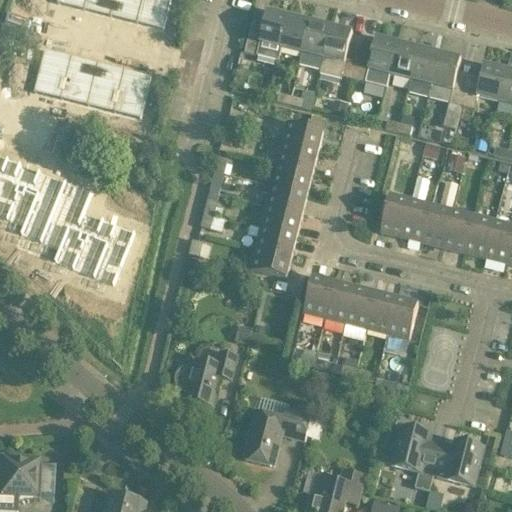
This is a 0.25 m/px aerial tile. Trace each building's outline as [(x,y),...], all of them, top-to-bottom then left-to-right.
[(60,0),(59,6),(86,13),(89,0),(60,0)] [(117,0),(89,0),(86,13),(113,19),(117,0)] [(145,0),(117,0),(113,19),(139,26),(145,0)] [(145,0),(139,26),(166,33),(174,0),(145,0)] [(58,14),(55,25),(62,27),(65,16),(58,14)] [(281,51),(289,20),(267,14),(264,27),(253,25),(245,56),(278,64),(281,51)] [(289,20),(281,51),(302,56),(310,25),(289,20)] [(310,25),(302,56),(303,56),(300,68),(320,73),(331,30),(310,25)] [(353,82),(361,51),(349,48),(352,35),(331,30),(320,73),(321,74),(320,78),(341,83),(341,80),(353,82)] [(53,32),(50,44),(57,46),(60,34),(53,32)] [(109,35),(97,32),(95,39),(107,42),(109,35)] [(120,38),(109,35),(107,42),(118,45),(120,38)] [(107,42),(95,39),(93,47),(105,50),(107,42)] [(157,39),(154,51),(161,52),(164,41),(157,39)] [(361,51),(353,82),(386,91),(390,78),(397,47),(376,41),(373,54),(361,51)] [(118,45),(107,42),(105,50),(116,53),(118,45)] [(397,47),(390,78),(411,83),(418,52),(397,47)] [(47,52),(36,95),(64,102),(74,59),(48,52),(47,52)] [(428,101),(431,88),(439,57),(418,52),(411,83),(412,83),(409,96),(428,101)] [(439,57),(431,88),(428,101),(450,106),(458,75),(461,62),(439,57)] [(152,58),(149,69),(156,71),(159,60),(152,58)] [(101,65),(74,59),(64,102),(90,109),(101,65)] [(127,72),(101,65),(90,109),(116,115),(127,72)] [(498,105),(506,74),(484,68),(481,81),(476,100),(498,105)] [(127,72),(116,115),(143,122),(154,79),(128,72),(127,72)] [(511,75),(506,74),(498,105),(511,108),(511,75)] [(450,106),(444,130),(456,133),(462,110),(464,100),(453,97),(450,106)] [(291,101),(279,98),(278,106),(289,109),(291,101)] [(234,100),(229,119),(225,133),(235,135),(239,122),(249,125),(250,120),(257,122),(261,107),(234,100)] [(464,100),(462,110),(473,112),(476,102),(464,100)] [(289,109),(302,112),(304,104),(291,101),(289,109)] [(341,122),(344,111),(332,108),(330,119),(341,122)] [(323,134),(287,125),(282,147),(318,156),(323,134)] [(398,136),(400,128),(388,125),(386,133),(398,136)] [(400,128),(398,136),(411,139),(412,131),(400,128)] [(235,135),(225,133),(222,147),(231,149),(235,135)] [(455,136),(443,133),(440,145),(452,147),(455,136)] [(488,145),(476,142),(474,152),(485,155),(488,145)] [(313,177),(318,156),(282,147),(276,168),(313,177)] [(423,161),(436,164),(440,151),(426,148),(423,161)] [(508,154),(497,151),(494,159),(506,162),(508,154)] [(24,165),(0,155),(0,218),(25,229),(22,237),(61,252),(56,264),(116,288),(138,234),(104,220),(103,224),(86,217),(95,194),(41,172),(39,176),(22,169),(24,165)] [(447,170),(462,174),(466,161),(450,157),(447,170)] [(466,164),(476,166),(478,160),(468,158),(466,164)] [(215,174),(225,177),(228,164),(218,161),(215,174)] [(498,173),(507,176),(509,168),(500,166),(498,173)] [(307,198),(313,177),(276,168),(271,189),(307,198)] [(215,174),(211,188),(210,195),(220,198),(222,190),(229,191),(232,180),(225,178),(225,177),(215,174)] [(266,209),(302,219),(307,198),(271,189),(263,187),(261,195),(269,197),(266,209)] [(204,216),(215,219),(220,198),(210,195),(204,216)] [(402,241),(411,205),(389,199),(380,236),(402,241)] [(411,205),(402,241),(423,246),(432,210),(411,205)] [(297,240),(302,219),(266,209),(261,230),(297,240)] [(432,210),(423,246),(444,252),(453,215),(432,210)] [(453,215),(444,252),(465,257),(474,220),(453,215)] [(215,219),(204,216),(201,230),(211,233),(215,219)] [(474,220),(465,257),(485,262),(495,226),(474,220)] [(511,230),(495,226),(485,262),(506,267),(511,244),(511,230)] [(292,260),(297,240),(261,230),(255,251),(292,260)] [(200,261),(203,247),(193,245),(190,258),(200,261)] [(250,273),(286,282),(292,260),(255,251),(250,273)] [(189,263),(187,272),(199,275),(201,266),(189,263)] [(325,322),(334,286),(312,281),(303,317),(325,322)] [(346,328),(355,291),(334,286),(325,322),(346,328)] [(367,333),(376,297),(355,291),(346,328),(367,333)] [(387,338),(397,302),(376,297),(367,333),(387,338)] [(405,359),(409,344),(418,307),(397,302),(387,338),(388,338),(384,354),(405,359)] [(265,334),(262,329),(255,327),(252,338),(263,341),(265,334)] [(248,347),(252,332),(241,329),(237,345),(248,347)] [(300,369),(312,372),(315,362),(316,355),(307,352),(305,360),(303,359),(300,369)] [(312,372),(333,377),(336,367),(328,365),(330,358),(318,355),(316,362),(315,362),(312,372)] [(196,363),(194,371),(185,369),(182,371),(178,374),(176,378),(175,383),(176,388),(177,392),(180,395),(187,397),(186,402),(213,409),(220,380),(232,383),(238,360),(220,356),(217,368),(196,363)] [(333,377),(354,383),(356,373),(336,367),(333,377)] [(371,377),(356,373),(354,383),(368,386),(371,377)] [(336,386),(324,383),(321,395),(328,396),(334,392),(336,386)] [(376,393),(396,399),(399,388),(377,383),(376,388),(377,388),(376,393)] [(305,445),(312,419),(315,407),(300,403),(297,415),(287,413),(285,423),(256,416),(244,462),(274,470),(282,439),(305,445)] [(429,495),(433,479),(434,479),(442,447),(429,444),(431,438),(403,431),(393,469),(421,477),(417,492),(429,495)] [(442,447),(434,479),(446,482),(446,483),(474,490),(484,451),(456,444),(454,450),(442,447)] [(501,458),(510,461),(511,461),(511,447),(504,445),(501,458)] [(3,471),(0,470),(0,494),(2,494),(2,496),(38,497),(39,461),(3,460),(3,471)] [(312,496),(308,511),(343,511),(347,499),(359,502),(365,479),(343,474),(341,486),(309,477),(304,494),(312,496)] [(379,492),(377,499),(389,502),(391,495),(379,492)] [(127,511),(130,502),(108,496),(104,511),(127,511)] [(145,511),(147,506),(130,502),(127,511),(145,511)] [(374,503),(372,511),(398,511),(399,509),(374,503)]
